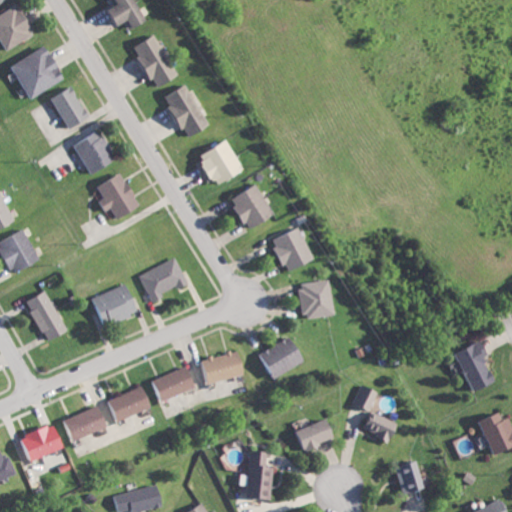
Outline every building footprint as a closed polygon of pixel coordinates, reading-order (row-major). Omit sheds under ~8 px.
[(122,25),(132,20),(136,28),(149,21),(138,0),(119,0),(122,4),(113,8),(122,25)] [(0,13),(0,37),(5,49),(34,36),(20,5),(0,13)] [(137,45),(156,88),(178,79),(159,35),(137,45)] [(33,98),(67,78),(48,44),(14,64),(33,98)] [(209,128),(192,86),(169,95),(187,137),(209,128)] [(55,96),(70,128),(90,119),(75,87),(55,96)] [(117,162),(102,129),(77,141),(91,174),(117,162)] [(203,152),(217,184),(245,171),(231,140),(203,152)] [(119,217),(142,206),(126,172),(100,184),(106,197),(99,200),(104,210),(114,206),(119,217)] [(235,196),(249,228),(275,216),(260,184),(235,196)] [(0,228),(17,220),(0,188),(0,228)] [(273,240),(289,271),(315,258),(299,226),(273,240)] [(40,261),(27,229),(0,239),(0,241),(13,272),(40,261)] [(140,273),(153,302),(165,296),(164,293),(189,282),(177,256),(140,273)] [(300,282),(304,317),(335,314),(331,279),(300,282)] [(91,297),(102,325),(140,310),(129,282),(91,297)] [(49,341),(69,329),(48,289),(27,300),(49,341)] [(307,358),(292,334),(259,355),(269,370),(271,369),(277,378),(307,358)] [(464,388),(486,381),(478,355),(481,354),(476,340),(451,348),(464,388)] [(199,359),(203,373),(208,371),(211,382),(248,372),(242,348),(199,359)] [(197,388),(191,367),(148,378),(153,395),(161,393),(162,398),(197,388)] [(355,402),(374,410),(367,429),(393,440),(401,420),(373,409),(381,389),(363,382),(355,402)] [(120,420),(152,405),(143,384),(110,399),(120,420)] [(67,418),(77,440),(109,424),(99,403),(67,418)] [(471,417),(483,452),(511,441),(511,424),(505,427),(501,416),(494,418),(491,410),(471,417)] [(338,438),(332,418),(300,426),(306,447),(338,438)] [(66,447),(58,423),(18,436),(27,461),(66,447)] [(7,446),(0,449),(0,481),(19,472),(7,446)] [(266,449),(251,449),(249,495),(273,496),(274,464),(266,464),(266,449)] [(399,464),(403,491),(426,488),(422,460),(399,464)] [(114,494),(118,511),(132,508),(133,511),(165,505),(161,483),(114,494)] [(498,511),(494,499),(459,511),(498,511)] [(212,511),(208,502),(188,511),(212,511)]
